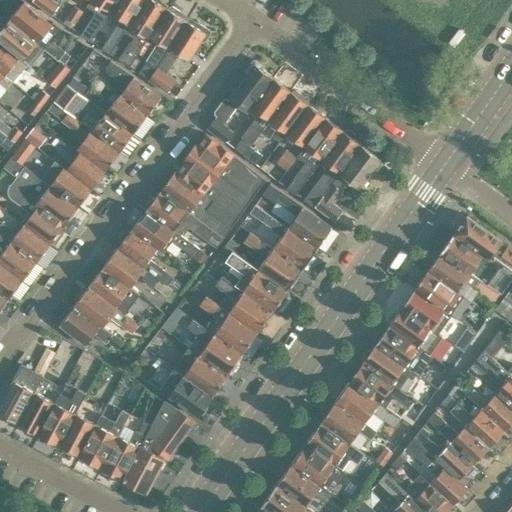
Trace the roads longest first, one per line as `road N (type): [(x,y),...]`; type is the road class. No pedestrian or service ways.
road 1 (tertiary): [(194,511),(502,69)]
road 2 (residential): [(250,14),(0,350)]
road 3 (residential): [(250,14),(393,120)]
road 4 (unknown): [(393,120),(511,207)]
road 5 (residential): [(116,511),(0,445)]
